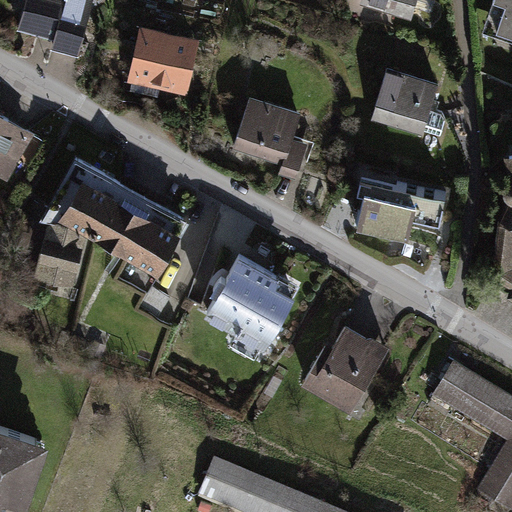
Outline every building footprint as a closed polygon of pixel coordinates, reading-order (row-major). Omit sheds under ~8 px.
[(98,0),(29,0),(21,34),(57,43),(55,51),(85,59),(98,0)] [(417,0),(361,0),(361,1),(411,18),(417,0)] [(511,0),(499,0),(487,31),(511,40),(511,0)] [(201,42),(145,31),(134,82),(190,94),(201,42)] [(441,86),(388,70),(373,117),(426,133),(441,86)] [(304,114),(254,97),(237,145),(283,161),(280,171),(302,179),(314,142),(296,136),(304,114)] [(39,143),(0,118),(0,185),(8,191),(39,143)] [(511,158),(510,159),(496,269),(511,279),(511,291),(509,297),(511,299),(511,158)] [(187,240),(85,182),(63,222),(164,280),(187,240)] [(422,204),(371,192),(361,233),(412,246),(422,204)] [(85,237),(50,228),(37,279),(73,287),(85,237)] [(249,250),(209,309),(269,350),(309,292),(249,250)] [(396,352),(351,325),(315,386),(360,412),(396,352)] [(511,397),(459,363),(437,398),(510,445),(480,491),(511,511),(511,508),(511,397)] [(0,511),(35,511),(58,450),(0,429),(0,511)] [(338,511),(217,459),(201,496),(237,511),(338,511)]
